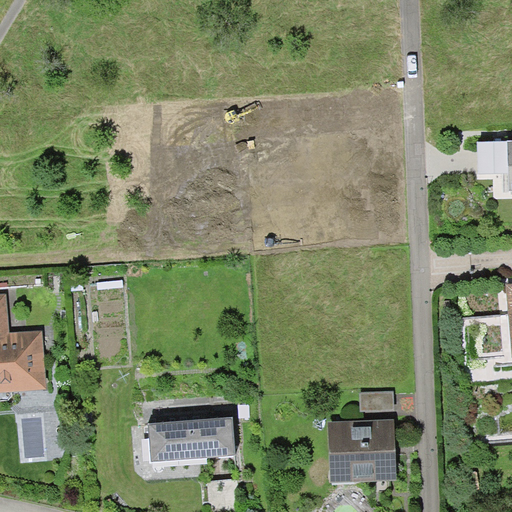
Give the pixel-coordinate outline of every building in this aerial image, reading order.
[(511,144),(475,144),(474,176),(498,176),(497,186),(511,185),(511,144)] [(511,283),(501,284),(503,315),(506,357),(511,356),(511,283)] [(4,298),(0,297),(0,393),(44,391),(40,334),(7,336),(4,298)] [(394,394),(360,394),(360,411),(395,411),(394,394)] [(390,418),(328,420),(329,483),(392,482),(390,418)] [(231,420),(146,427),(149,464),(205,459),(209,511),(240,511),(238,479),(214,481),(212,459),(234,457),(231,420)]
